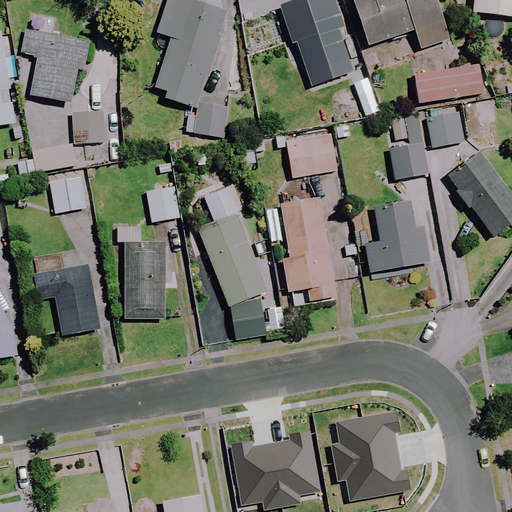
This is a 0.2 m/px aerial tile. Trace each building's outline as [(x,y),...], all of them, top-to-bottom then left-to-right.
[(227,16),(179,0),(167,0),(156,33),(171,38),(154,88),(168,93),(166,99),(195,109),(227,16)] [(341,31),(330,0),(305,0),(280,8),(292,46),(298,44),(312,88),(351,75),(337,32),(341,31)] [(447,43),(432,0),(358,0),(349,3),(365,50),(413,34),(419,52),(447,43)] [(511,0),(473,0),(472,15),(511,19),(511,0)] [(89,41),(27,30),(23,55),(39,58),(32,97),(71,105),(77,71),(83,72),(89,41)] [(0,92),(10,91),(0,34),(0,33),(0,127),(16,125),(12,104),(2,106),(0,96),(0,92)] [(484,94),(480,69),(440,76),(441,79),(415,83),(419,106),(484,94)] [(380,111),(373,90),(358,95),(365,116),(380,111)] [(488,106),(464,110),(469,141),(493,138),(488,106)] [(225,108),(198,107),(197,137),(223,138),(225,108)] [(104,144),(103,114),(73,115),(73,145),(104,144)] [(462,144),(457,116),(425,122),(430,150),(462,144)] [(413,117),(389,122),(395,144),(418,139),(413,117)] [(336,173),(330,137),(286,145),(292,180),(336,173)] [(427,175),(422,145),(388,151),(394,181),(427,175)] [(75,168),(71,146),(33,152),(34,160),(21,162),(23,176),(75,168)] [(511,224),(511,197),(479,155),(447,180),(493,239),(511,224)] [(80,178),(49,182),(53,215),(84,211),(80,178)] [(180,219),(174,189),(146,194),(152,224),(180,219)] [(258,297),(264,294),(228,190),(204,198),(214,225),(200,230),(226,308),(229,307),(236,342),(266,335),(258,297)] [(282,260),(289,296),(307,292),(310,304),(337,298),(317,200),(279,207),(289,258),(282,260)] [(415,229),(410,202),(374,209),(380,244),(365,247),(370,275),(428,264),(421,228),(415,229)] [(140,228),(118,228),(118,244),(126,244),(126,321),(165,321),(164,246),(140,246),(140,228)] [(98,330),(86,268),(34,278),(39,301),(56,298),(63,337),(98,330)] [(16,336),(0,310),(0,360),(19,357),(16,336)] [(403,479),(395,432),(363,437),(367,458),(337,463),(335,452),(276,462),(283,502),(327,494),(330,511),(378,504),(374,484),(403,479)] [(202,511),(200,497),(163,504),(164,511),(202,511)]
